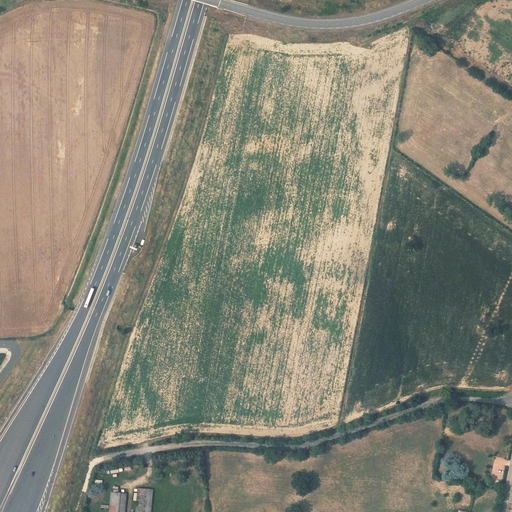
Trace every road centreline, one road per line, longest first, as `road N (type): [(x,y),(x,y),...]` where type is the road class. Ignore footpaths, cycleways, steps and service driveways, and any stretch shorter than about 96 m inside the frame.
road 1 (motorway): [(19,511),(145,185),(200,0)]
road 2 (motorway): [(186,0),(107,251),(0,472)]
road 3 (unclassified): [(147,450),(303,446),(435,401),(511,403)]
road 4 (tertiary): [(422,0),(327,25),(207,0)]
